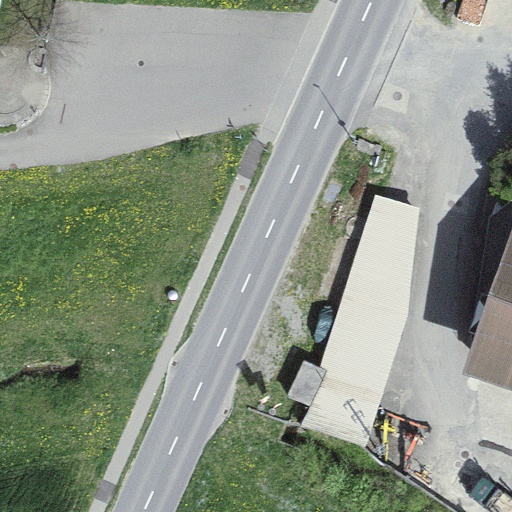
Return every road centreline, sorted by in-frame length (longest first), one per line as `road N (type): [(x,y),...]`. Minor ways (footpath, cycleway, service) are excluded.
road 1 (tertiary): [(333,85),(143,511)]
road 2 (residential): [(333,85),(27,152),(0,150)]
